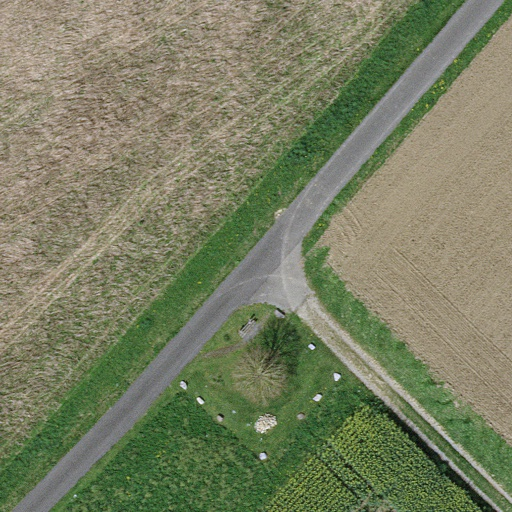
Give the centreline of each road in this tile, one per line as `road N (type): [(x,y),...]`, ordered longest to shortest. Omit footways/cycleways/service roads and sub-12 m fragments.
road 1 (track): [(31,511),(117,428),(493,0)]
road 2 (track): [(260,268),(509,511)]
